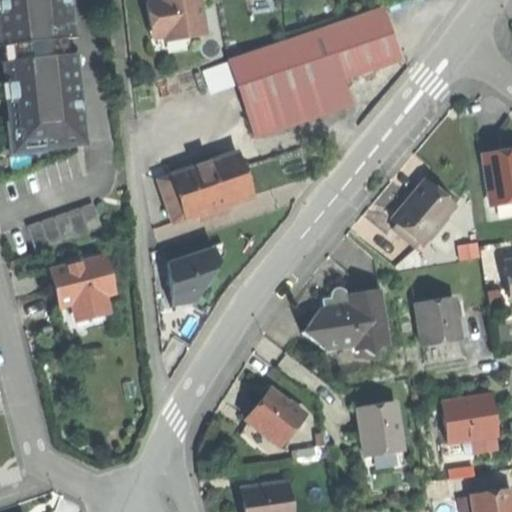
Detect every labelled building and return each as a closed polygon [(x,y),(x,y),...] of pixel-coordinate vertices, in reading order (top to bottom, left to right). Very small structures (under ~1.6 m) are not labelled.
[(30,148),(85,145),(83,112),(74,113),(74,100),(82,100),(80,69),(70,69),(68,40),(75,40),(73,5),(64,5),(63,0),(6,0),(8,14),(0,15),(2,45),(10,44),(11,61),(5,61),(6,80),(14,79),(16,99),(10,100),(11,119),(13,141),(29,140),(30,148)] [(149,0),(155,41),(208,34),(203,0),(149,0)] [(270,50),(296,127),(330,115),(355,107),(345,78),(401,60),(385,12),(270,50)] [(257,140),(296,127),(270,50),(231,63),(239,85),(257,140)] [(228,89),(239,85),(231,63),(221,66),(228,89)] [(511,151),(486,154),(492,202),(511,199),(511,151)] [(175,176),(190,219),(248,199),(233,156),(175,176)] [(176,224),(190,219),(175,176),(161,180),(176,224)] [(422,243),(424,245),(454,211),(424,184),(410,201),(401,210),(407,215),(400,223),(422,243)] [(97,204),(86,208),(94,233),(106,229),(97,204)] [(86,208),(70,213),(79,238),(94,233),(86,208)] [(394,218),(400,223),(407,215),(401,210),(394,218)] [(70,213),(58,217),(65,242),(79,238),(70,213)] [(58,217),(44,221),(52,247),(65,242),(58,217)] [(30,225),(38,251),(52,247),(44,221),(30,225)] [(418,247),(422,243),(400,223),(396,227),(418,247)] [(171,261),(174,305),(195,303),(210,280),(228,252),(224,244),(171,261)] [(57,292),(61,308),(75,305),(78,315),(110,307),(108,296),(118,294),(108,257),(84,263),(70,267),(52,271),(57,292)] [(68,260),(70,267),(84,263),(83,257),(68,260)] [(510,281),(490,282),(491,300),(511,299),(510,281)] [(390,346),(383,290),(346,295),(346,292),(338,293),(336,302),(324,303),(315,318),(305,332),(330,349),(357,345),(357,351),(371,349),(378,354),(382,347),(390,346)] [(418,305),(423,345),(461,340),(459,325),(456,300),(418,305)] [(112,314),(110,307),(78,315),(80,322),(112,314)] [(250,420),(282,446),(307,415),(274,389),(261,405),(250,420)] [(444,402),(451,443),(472,440),(496,436),(499,435),(495,409),(493,394),(444,402)] [(364,428),(368,454),(407,448),(399,400),(360,406),(364,428)] [(499,451),(496,436),(472,440),(474,455),(499,451)] [(248,508),(248,511),(292,511),(288,481),(245,487),(248,508)] [(511,511),(511,490),(472,496),(473,511),(511,511)]
